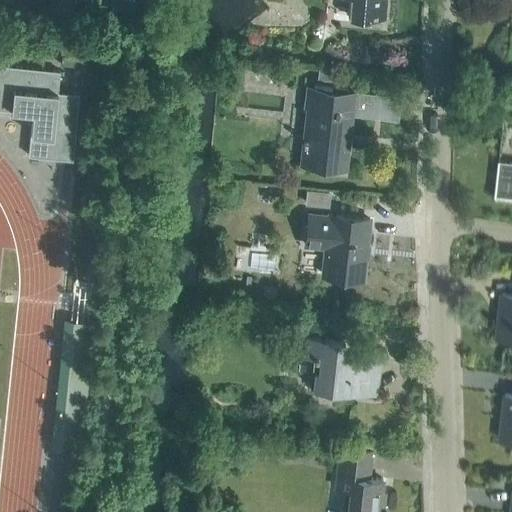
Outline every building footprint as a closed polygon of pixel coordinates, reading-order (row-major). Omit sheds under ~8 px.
[(134,16),(134,0),(122,0),(122,15),(134,16)] [(383,19),(385,0),(353,0),(352,17),(383,19)] [(60,51),(82,55),(84,55),(85,43),(86,43),(62,39),(62,40),(60,51)] [(59,70),(0,64),(0,108),(32,112),(28,155),(72,159),(78,93),(57,91),(59,70)] [(333,67),(317,65),(315,76),(332,78),(333,67)] [(376,117),(379,92),(306,84),(303,107),(307,107),(301,162),(345,166),(348,142),(344,142),(347,113),(376,117)] [(511,161),(499,160),(495,195),(511,196),(511,161)] [(328,207),(330,191),(306,188),(304,203),(328,207)] [(362,278),(369,218),(329,214),(329,215),(309,213),(305,244),(325,246),(322,274),(362,278)] [(71,306),(70,319),(93,321),(96,284),(85,282),(74,281),(72,294),(71,306)] [(511,294),(502,293),(497,337),(511,338),(511,294)] [(369,394),(373,359),(342,356),(344,339),(296,333),(294,354),(316,356),(313,388),(369,394)] [(511,394),(505,394),(500,439),(511,439),(511,394)] [(355,461),(356,449),(340,448),(336,487),(351,489),(348,511),(378,511),(382,478),(366,477),(368,463),(355,461)]
